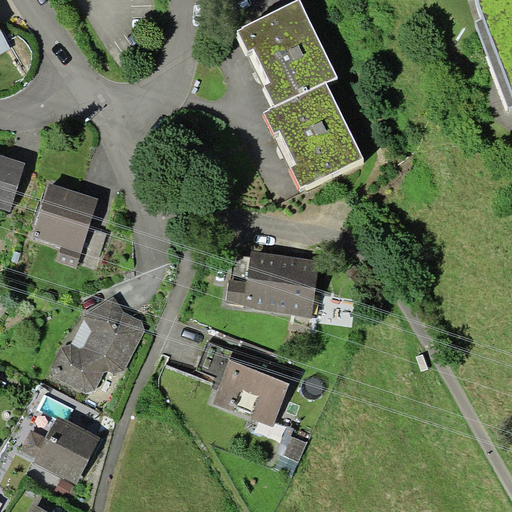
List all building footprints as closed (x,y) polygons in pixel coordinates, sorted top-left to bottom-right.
[(337,76),(300,0),(295,0),(243,26),(243,27),(237,29),(248,51),(253,49),(269,81),(264,84),(274,106),(326,81),(337,76)] [(511,0),(476,0),(478,8),(480,13),(482,18),(475,21),(509,108),(511,107),(511,0)] [(0,27),(0,54),(11,48),(0,27)] [(363,159),(326,81),(274,106),(268,109),(264,111),(274,133),(280,131),(295,163),(290,166),(301,188),(363,159)] [(25,162),(0,154),(0,208),(9,211),(25,162)] [(98,199),(50,183),(32,237),(61,247),(56,262),(76,268),(78,260),(88,230),(98,199)] [(107,235),(88,230),(78,260),(97,266),(107,235)] [(320,261),(252,251),(251,257),(247,281),(231,279),(229,279),(226,302),(244,305),(244,308),(313,317),(320,261)] [(247,281),(251,257),(234,254),(231,279),(247,281)] [(114,296),(83,316),(84,319),(92,331),(84,346),(79,347),(72,343),(61,347),(51,367),(53,377),(86,394),(95,391),(96,390),(102,377),(103,378),(104,373),(108,371),(111,373),(113,376),(122,374),(145,331),(142,321),(124,312),(114,296)] [(84,319),(72,343),(79,347),(84,346),(92,331),(84,319)] [(218,389),(233,352),(208,342),(196,370),(214,377),(211,386),(218,389)] [(218,389),(213,403),(273,427),(294,372),(234,349),(233,352),(218,389)] [(101,438),(58,416),(46,438),(31,430),(20,452),(35,460),(33,464),(57,476),(58,475),(76,485),(101,438)] [(307,443),(292,436),(283,456),(281,455),(275,469),(293,477),(307,443)] [(79,489),(61,478),(55,490),(73,500),(79,489)] [(48,511),(33,503),(27,511),(48,511)]
